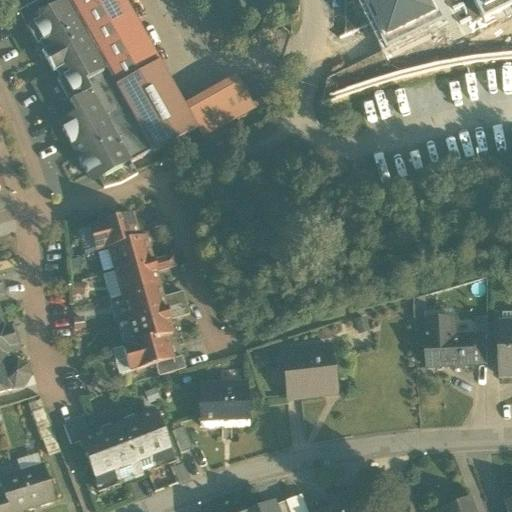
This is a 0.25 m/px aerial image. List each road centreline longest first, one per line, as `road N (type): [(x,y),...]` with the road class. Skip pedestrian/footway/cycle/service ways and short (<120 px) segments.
road 1 (residential): [(152,511),(310,459),(511,440)]
road 2 (residential): [(216,355),(179,223),(156,182),(28,215)]
road 3 (residential): [(57,403),(42,370),(28,215)]
